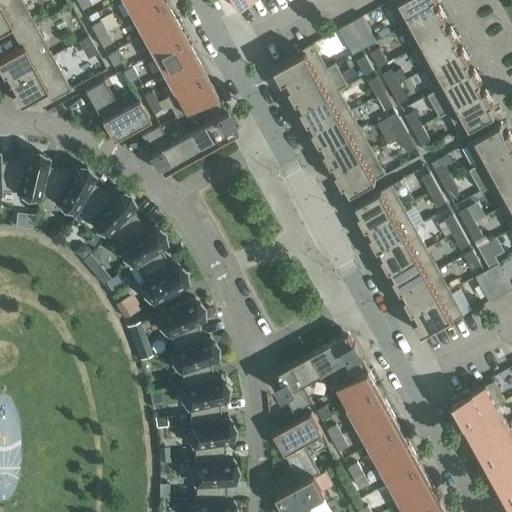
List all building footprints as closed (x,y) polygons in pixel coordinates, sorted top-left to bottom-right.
[(0,0),(0,28),(8,24),(13,34),(34,23),(21,0),(0,0)] [(88,0),(77,0),(82,8),(90,3),(88,0)] [(122,0),(132,16),(160,0),(122,0)] [(160,0),(132,16),(142,35),(175,17),(165,0),(160,0)] [(389,0),(388,1),(402,26),(440,5),(439,4),(436,6),(433,0),(389,0)] [(402,26),(413,47),(451,26),(451,25),(448,27),(444,19),(447,18),(440,5),(402,26)] [(363,15),(351,21),(365,47),(376,40),(363,15)] [(142,35),(153,54),(185,36),(175,17),(142,35)] [(91,25),(97,35),(106,30),(100,20),(91,25)] [(365,47),(351,21),(339,28),(353,53),(365,47)] [(7,80),(52,55),(34,23),(13,34),(19,45),(0,55),(0,70),(1,72),(4,71),(8,79),(7,80)] [(413,47),(425,68),(463,47),(462,47),(460,48),(455,40),(458,39),(451,26),(413,47)] [(106,30),(97,35),(103,46),(111,41),(106,30)] [(80,40),(88,55),(97,50),(88,35),(80,40)] [(153,54),(163,73),(195,55),(185,36),(153,54)] [(289,87),(290,88),(336,62),(327,66),(314,42),(298,51),(300,54),(275,68),(282,81),(288,78),(292,86),(289,87)] [(371,51),(379,66),(388,61),(379,47),(371,51)] [(428,93),(428,94),(474,68),(471,69),(467,61),(470,60),(463,47),(425,68),(436,89),(428,93)] [(107,54),(113,65),(122,60),(116,49),(107,54)] [(357,59),(365,74),(374,69),(365,54),(357,59)] [(52,55),(7,80),(7,81),(9,79),(13,87),(10,89),(18,102),(43,88),(49,100),(70,88),(52,55)] [(165,96),(206,74),(195,55),(163,73),(173,91),(165,96)] [(301,108),(301,109),(348,83),(336,62),(290,88),(297,101),(299,99),(304,107),(301,108)] [(123,70),(129,81),(138,76),(132,65),(123,70)] [(382,72),(390,87),(399,82),(393,71),(391,67),(382,72)] [(400,67),(393,71),(399,82),(406,78),(400,67)] [(428,94),(440,115),(486,89),(483,90),(479,83),(481,81),(474,68),(428,94)] [(165,96),(176,115),(216,93),(206,74),(165,96)] [(368,80),(376,95),(385,90),(377,75),(368,80)] [(84,89),(107,130),(106,130),(109,135),(112,139),(150,118),(138,98),(119,108),(103,79),(84,89)] [(399,82),(390,87),(399,102),(407,97),(399,82)] [(312,129),(313,130),(351,109),(340,89),(348,84),(348,83),(301,109),(308,122),(311,120),(315,128),(312,129)] [(486,89),(440,115),(440,116),(448,111),(460,132),(495,113),(490,104),(493,102),(486,89)] [(143,95),(149,105),(158,100),(152,90),(143,95)] [(385,90),(376,95),(385,110),(393,105),(385,90)] [(207,121),(188,131),(199,151),(228,135),(225,131),(234,125),(232,120),(227,109),(226,110),(216,93),(176,115),(176,116),(198,104),(207,121)] [(158,100),(149,105),(153,112),(162,107),(158,100)] [(324,150),(324,151),(362,130),(351,109),(313,130),(320,143),(323,141),(327,149),(324,150)] [(405,114),(414,129),(422,124),(414,109),(405,114)] [(391,122),(400,137),(408,132),(400,117),(391,122)] [(199,151),(188,131),(169,141),(159,123),(140,134),(150,151),(149,152),(155,162),(156,162),(159,167),(168,162),(171,167),(199,151)] [(469,168),(469,169),(511,145),(511,136),(509,130),(506,132),(501,123),(466,142),(477,163),(469,168)] [(422,124),(414,129),(422,144),(431,139),(422,124)] [(336,171),(336,172),(374,151),(362,130),(324,151),(331,164),(334,162),(338,170),(336,171)] [(408,132),(400,137),(408,152),(417,147),(408,132)] [(511,145),(469,169),(481,190),(511,172),(511,145)] [(39,196),(40,194),(39,194),(46,164),(47,164),(48,157),(38,150),(26,152),(24,158),(0,159),(0,189),(0,190),(17,189),(17,191),(27,197),(39,196)] [(374,151),(336,172),(343,185),(346,183),(351,192),(386,173),(374,151)] [(435,168),(443,183),(452,178),(444,163),(435,168)] [(76,210),(77,208),(76,208),(91,181),(95,175),(87,166),(74,164),(71,170),(47,164),(46,164),(39,194),(40,194),(56,198),(56,199),(64,208),(76,210)] [(421,176),(429,191),(438,186),(430,171),(421,176)] [(490,186),(501,206),(511,199),(511,172),(481,190),(481,191),(490,186)] [(452,178),(443,183),(452,198),(460,193),(452,178)] [(108,233),(109,232),(108,231),(129,209),(130,209),(135,204),(129,193),(118,188),(113,193),(91,181),(76,208),(77,208),(92,216),(91,217),(96,228),(108,233)] [(359,213),(366,226),(404,205),(392,183),(357,203),(362,212),(359,213)] [(438,186),(429,191),(438,206),(446,201),(438,186)] [(511,199),(501,206),(511,226),(511,199)] [(370,234),(377,247),(415,226),(404,205),(366,226),(366,227),(369,225),(373,233),(370,234)] [(458,210),(467,225),(475,220),(467,205),(458,210)] [(132,264),(134,263),(133,262),(160,246),(160,247),(166,243),(164,231),(154,223),(148,227),(130,209),(129,209),(108,231),(109,232),(121,243),(120,244),(123,256),(132,264)] [(444,218),(453,233),(461,228),(453,213),(444,218)] [(475,220),(467,225),(475,240),(484,235),(475,220)] [(382,255),(389,268),(427,247),(415,226),(377,247),(378,248),(381,246),(385,254),(382,255)] [(461,228),(453,233),(461,248),(470,243),(461,228)] [(478,246),(486,261),(495,256),(487,241),(478,246)] [(79,245),(74,250),(82,258),(91,249),(86,245),(79,245)] [(133,262),(134,263),(144,279),(141,281),(143,293),(153,301),(188,282),(186,269),(176,261),(171,264),(160,247),(160,246),(133,262)] [(393,276),(401,289),(439,268),(427,247),(389,268),(389,269),(392,267),(396,275),(393,276)] [(464,254),(472,269),(481,264),(473,249),(464,254)] [(511,285),(499,262),(487,269),(501,294),(511,287),(511,285)] [(101,265),(93,271),(102,282),(111,276),(101,265)] [(405,297),(412,310),(450,289),(439,268),(401,289),(401,290),(404,288),(408,296),(405,297)] [(501,294),(487,269),(475,275),(489,300),(501,294)] [(450,289),(412,310),(412,311),(415,309),(419,317),(414,320),(421,333),(446,320),(448,323),(464,314),(450,289)] [(169,333),(174,347),(174,348),(203,338),(203,337),(197,320),(204,317),(203,305),(195,296),(158,312),(159,324),(167,333),(169,333)] [(124,297),(115,302),(124,317),(133,312),(124,297)] [(139,320),(128,325),(132,337),(144,332),(139,320)] [(348,332),(339,337),(313,351),(324,372),(341,363),(350,379),(336,387),(337,387),(369,370),(360,353),(361,352),(355,342),(354,342),(348,332)] [(181,369),(184,384),(184,385),(214,378),(214,377),(210,359),(217,357),(217,345),(210,335),(203,337),(203,338),(174,348),(174,347),(172,348),(171,360),(179,370),(181,369)] [(273,374),(275,378),(279,384),(278,384),(284,395),(284,394),(294,412),(313,402),(303,383),(324,372),(313,351),(273,374)] [(337,387),(347,406),(380,388),(369,370),(337,387)] [(189,407),(191,422),(222,418),(222,417),(219,400),(226,398),(228,386),(221,375),(214,377),(214,378),(184,385),(184,384),(182,385),(181,397),(187,407),(189,407)] [(462,422),(505,399),(494,379),(470,393),(468,389),(452,398),(464,421),(462,422)] [(347,406),(358,425),(390,407),(380,388),(347,406)] [(465,422),(475,440),(507,422),(497,404),(506,399),(505,399),(462,422),(463,423),(465,422)] [(317,409),(323,420),(332,415),(326,404),(317,409)] [(358,425),(368,444),(401,426),(390,407),(358,425)] [(279,442),(300,481),(315,474),(320,472),(304,442),(323,432),(312,411),(274,432),(276,437),(275,437),(278,442),(279,442)] [(168,415),(156,417),(157,426),(169,424),(168,415)] [(194,445),(195,460),(195,461),(226,459),(226,458),(225,440),(232,439),(235,427),(229,416),(222,417),(222,418),(191,422),(189,422),(187,434),(193,445),(194,445)] [(475,440),(485,459),(511,444),(511,430),(507,422),(475,440)] [(327,428),(333,439),(342,434),(336,423),(327,428)] [(368,444),(379,463),(411,445),(401,426),(368,444)] [(342,434),(333,439),(339,449),(348,445),(342,434)] [(511,444),(485,459),(496,478),(511,469),(511,444)] [(379,463),(389,482),(421,464),(411,445),(379,463)] [(165,446),(158,447),(159,461),(169,460),(168,450),(165,446)] [(196,483),(196,498),(196,499),(226,500),(226,499),(227,481),(234,481),(238,469),(233,458),(226,458),(226,459),(195,461),(195,460),(193,460),(190,472),(194,483),(196,483)] [(348,466),(354,477),(363,472),(357,461),(348,466)] [(389,482),(400,501),(432,483),(421,464),(389,482)] [(315,474),(300,481),(276,494),(279,498),(278,499),(281,504),(281,503),(286,511),(311,511),(306,504),(325,493),(323,489),(333,484),(325,469),(320,472),(315,474)] [(511,469),(496,478),(506,497),(511,493),(511,469)] [(363,472),(354,477),(360,487),(369,482),(363,472)] [(169,482),(159,482),(159,496),(169,496),(169,482)] [(400,501),(405,511),(424,511),(442,502),(432,483),(400,501)] [(236,511),(237,511),(234,500),(226,499),(226,500),(196,499),(196,498),(194,498),(189,510),(189,511),(236,511)] [(424,511),(447,511),(442,502),(424,511)]
